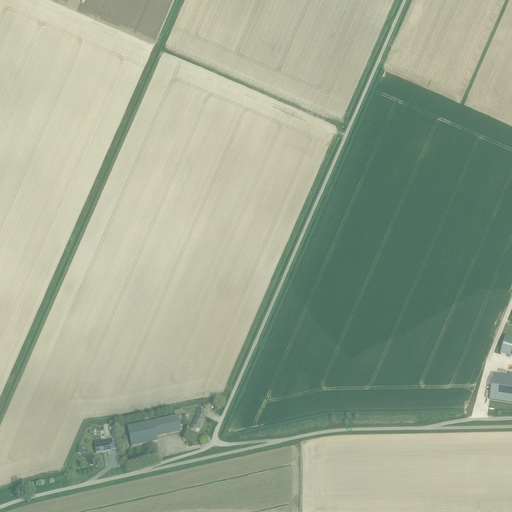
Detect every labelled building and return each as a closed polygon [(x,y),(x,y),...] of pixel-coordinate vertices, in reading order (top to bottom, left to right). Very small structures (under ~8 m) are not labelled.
[(511,338),(505,337),(500,354),(511,357),(511,338)] [(511,404),(511,383),(491,379),(487,399),(511,404)] [(205,411),(200,409),(199,408),(197,413),(198,414),(193,425),(192,425),(190,429),(195,431),(197,427),(199,429),(205,417),(203,416),(205,411)] [(182,424),(179,424),(178,416),(146,423),(151,442),(158,441),(157,437),(181,432),(180,428),(182,427),(182,424)] [(151,442),(146,423),(127,427),(130,442),(131,447),(151,442)] [(94,442),(96,453),(111,451),(110,445),(113,444),(112,439),(94,442)]
